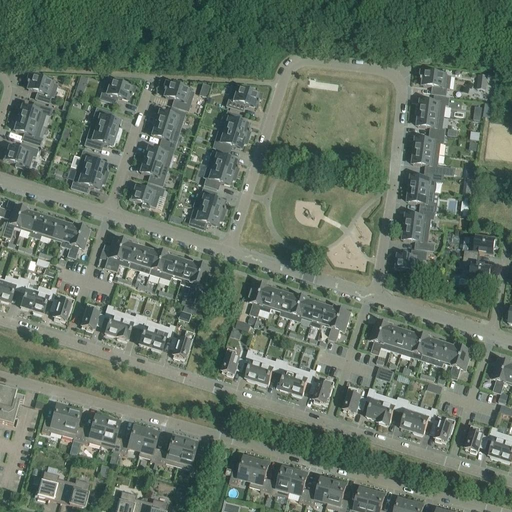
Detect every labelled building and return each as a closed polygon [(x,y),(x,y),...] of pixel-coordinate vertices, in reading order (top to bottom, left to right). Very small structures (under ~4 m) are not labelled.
[(445,78),(446,72),(437,73),(437,76),(422,75),(421,82),(424,82),(423,88),(434,89),(433,96),(446,98),(447,91),(449,91),(451,78),(445,78)] [(36,101),(49,105),(51,99),(53,99),(57,87),(52,86),(53,81),(45,80),(44,83),(29,78),(27,85),(29,86),(28,91),(38,95),(36,101)] [(80,79),(73,100),(80,102),(87,81),(80,79)] [(117,99),(127,103),(129,97),(132,98),(134,91),(125,89),(127,84),(116,84),(115,85),(106,82),(100,101),(115,106),(117,99)] [(166,93),(165,99),(175,102),(173,109),(188,113),(194,94),(188,93),(190,88),(181,87),(180,90),(166,86),(164,92),(166,93)] [(242,92),(232,89),(226,108),(241,113),(243,106),(254,109),(256,104),(258,105),(260,98),(252,96),(253,91),(243,90),(242,92)] [(418,108),(417,115),(444,119),(445,107),(448,108),(449,100),(436,98),(435,105),(421,104),(420,109),(418,108)] [(16,120),(18,121),(19,121),(42,128),(46,117),(49,118),(52,111),(35,105),(33,112),(22,109),(21,114),(19,113),(16,120)] [(96,110),(90,129),(119,138),(121,131),(118,130),(120,125),(110,122),(112,115),(96,110)] [(154,126),(156,126),(179,134),(185,115),(172,111),(170,118),(160,114),(158,119),(156,118),(154,126)] [(222,119),(219,131),(247,140),(249,134),(247,133),(248,128),(238,124),(240,118),(227,114),(225,120),(222,119)] [(442,131),(444,119),(417,115),(416,123),(418,123),(418,128),(432,130),(431,137),(444,138),(445,131),(442,131)] [(19,121),(18,121),(15,133),(25,136),(23,143),(40,148),(42,141),(38,139),(42,128),(19,121)] [(156,126),(152,138),(163,141),(161,148),(174,152),(179,134),(156,126)] [(117,144),(119,138),(90,129),(85,147),(100,152),(102,145),(113,149),(114,144),(117,144)] [(245,147),(247,140),(219,131),(213,150),(215,151),(216,150),(228,154),(230,148),(241,151),(242,146),(245,147)] [(443,146),(444,138),(431,137),(430,143),(416,142),(415,147),(413,146),(412,154),(414,154),(439,157),(440,145),(443,146)] [(6,154),(3,162),(16,165),(15,168),(22,171),(23,168),(29,170),(33,158),(35,159),(38,151),(22,146),(20,153),(9,150),(8,155),(6,154)] [(148,151),(144,163),(168,170),(174,152),(161,148),(158,154),(148,151)] [(226,161),(228,154),(216,150),(215,151),(213,157),(211,156),(207,168),(236,177),(238,170),(235,169),(237,164),(226,161)] [(83,153),(77,172),(105,181),(107,174),(105,173),(106,168),(96,165),(98,158),(83,153)] [(437,169),(439,157),(414,154),(413,166),(427,168),(426,175),(439,176),(441,177),(443,177),(444,170),(437,169)] [(168,170),(144,163),(141,174),(151,178),(149,185),(162,189),(168,170)] [(234,183),(236,177),(207,168),(203,180),(206,180),(204,187),(216,191),(219,184),(229,188),(231,182),(234,183)] [(103,187),(105,181),(77,172),(71,190),(86,195),(88,188),(99,192),(101,186),(103,187)] [(443,184),(443,177),(441,177),(439,176),(426,175),(425,181),(411,180),(410,192),(434,195),(436,183),(443,184)] [(146,193),(136,190),(134,195),(132,194),(130,201),(142,205),(142,208),(149,211),(150,208),(155,210),(159,198),(162,199),(164,191),(148,186),(146,193)] [(203,199),(200,210),(200,211),(223,218),(225,211),(222,210),(224,205),(213,202),(215,195),(203,191),(200,198),(203,199)] [(433,207),(434,195),(410,192),(408,191),(407,199),(409,199),(408,204),(422,206),(421,213),(435,214),(436,207),(433,207)] [(0,218),(8,221),(11,214),(0,210),(0,207),(1,205),(0,205),(0,218)] [(221,224),(223,218),(200,211),(200,210),(194,208),(188,227),(204,232),(206,225),(216,229),(218,224),(221,224)] [(20,231),(26,214),(26,213),(15,209),(11,224),(8,223),(7,225),(5,232),(3,238),(10,241),(14,229),(20,231)] [(434,222),(435,214),(421,213),(420,219),(406,218),(406,223),(404,222),(403,229),(429,233),(431,221),(434,222)] [(36,217),(37,216),(29,214),(29,215),(26,214),(20,231),(30,234),(36,217)] [(41,238),(47,219),(39,217),(39,218),(36,217),(30,234),(29,238),(40,242),(41,238)] [(57,224),(56,223),(53,223),(54,221),(47,219),(41,238),(51,241),(57,224)] [(67,227),(66,227),(64,226),(64,225),(57,222),(56,223),(57,224),(51,241),(61,244),(67,227)] [(70,251),(78,228),(73,227),(67,225),(66,227),(67,227),(61,244),(60,248),(70,251)] [(78,228),(70,251),(68,259),(75,261),(78,250),(83,251),(89,232),(78,229),(78,228)] [(428,245),(429,233),(403,229),(402,237),(404,237),(403,242),(417,244),(416,251),(434,253),(435,246),(428,245)] [(465,252),(464,259),(478,261),(479,256),(486,257),(487,256),(493,257),(494,250),(495,250),(496,244),(495,243),(495,242),(471,239),(469,253),(465,252)] [(118,266),(126,243),(125,243),(125,244),(114,240),(108,259),(113,261),(109,272),(116,274),(119,267),(118,266)] [(129,270),(135,248),(136,249),(136,247),(130,246),(130,245),(126,243),(118,266),(119,267),(129,270)] [(139,273),(146,250),(139,248),(138,249),(136,249),(135,248),(129,270),(139,273)] [(149,276),(156,254),(156,255),(153,254),(153,253),(146,250),(139,273),(149,276)] [(426,262),(427,254),(413,253),(412,260),(398,258),(398,263),(396,263),(395,270),(408,272),(407,275),(415,276),(415,273),(421,274),(423,262),(426,262)] [(159,279),(166,258),(167,257),(156,254),(149,276),(159,279)] [(171,279),(177,260),(170,258),(169,259),(166,258),(159,279),(170,283),(171,279)] [(477,267),(478,261),(464,259),(462,266),(472,268),(470,282),(488,285),(489,284),(490,284),(491,277),(490,277),(491,270),(485,269),(485,268),(477,267)] [(187,265),(186,265),(184,264),(184,263),(177,260),(171,279),(181,282),(187,265)] [(37,261),(35,267),(48,271),(50,265),(37,261)] [(190,289),(198,266),(193,265),(187,263),(186,265),(187,265),(181,282),(180,286),(190,289)] [(198,266),(190,289),(186,300),(186,302),(193,304),(198,288),(203,289),(204,286),(206,287),(209,278),(206,277),(209,270),(198,267),(198,266)] [(46,273),(44,278),(54,281),(56,276),(46,273)] [(15,291),(20,293),(24,281),(18,279),(17,282),(6,279),(5,283),(0,297),(0,302),(10,306),(15,291)] [(38,293),(27,290),(29,282),(24,281),(20,293),(25,294),(20,309),(32,313),(38,293)] [(260,311),(267,288),(266,288),(266,289),(255,285),(253,292),(252,292),(250,301),(249,304),(254,305),(250,317),(258,319),(260,311)] [(271,311),(277,293),(277,292),(271,290),(272,290),(267,288),(260,311),(270,315),(271,311)] [(48,302),(53,303),(53,302),(57,291),(51,289),(50,293),(39,289),(38,293),(32,313),(33,313),(33,314),(42,317),(42,316),(43,317),(48,302)] [(281,314),(287,295),(280,293),(280,294),(277,293),(271,311),(281,314)] [(297,300),(294,299),(294,297),(287,295),(281,314),(280,318),(290,321),(297,300)] [(302,320),(308,302),(297,298),(297,300),(290,321),(301,324),(302,320)] [(70,315),(74,302),(65,299),(63,305),(53,302),(53,303),(50,313),(55,315),(53,320),(54,320),(53,322),(60,324),(60,322),(65,324),(68,315),(70,315)] [(312,324),(318,305),(311,303),(310,304),(308,303),(308,302),(302,320),(312,324)] [(328,309),(325,309),(325,307),(318,305),(312,324),(311,327),(322,331),(323,327),(322,327),(328,309)] [(101,329),(104,319),(104,318),(94,315),(96,309),(87,306),(82,319),(84,320),(82,329),(86,330),(86,332),(92,334),(93,332),(95,327),(101,329)] [(116,340),(123,316),(112,312),(113,309),(107,307),(104,318),(104,319),(109,321),(105,336),(116,340)] [(333,330),(339,311),(334,309),(334,310),(328,308),(328,309),(322,327),(323,327),(332,330),(333,330)] [(339,311),(333,330),(332,330),(329,341),(336,344),(340,332),(344,334),(350,315),(339,312),(339,311)] [(178,320),(188,323),(190,316),(181,313),(178,320)] [(132,328),(138,330),(142,318),(136,316),(135,319),(123,316),(116,340),(117,340),(117,341),(117,342),(126,344),(126,343),(127,343),(132,328)] [(150,350),(158,327),(146,323),(148,320),(142,318),(138,330),(143,332),(139,347),(150,350)] [(381,350),(388,326),(387,326),(387,327),(376,323),(370,342),(375,344),(371,355),(379,357),(381,350)] [(245,324),(242,332),(249,334),(251,326),(245,324)] [(391,353),(398,332),(398,330),(392,329),(393,328),(388,326),(381,350),(391,353)] [(166,339),(172,341),(172,340),(176,329),(170,327),(169,330),(158,327),(150,350),(151,351),(151,352),(160,355),(160,354),(161,354),(166,339)] [(401,356),(408,334),(401,331),(401,332),(398,332),(391,353),(401,356)] [(182,343),(172,340),(172,341),(169,351),(174,352),(173,358),(173,360),(179,362),(180,360),(184,361),(187,352),(189,353),(195,336),(186,333),(182,343)] [(411,359),(419,337),(418,337),(418,338),(415,337),(415,336),(408,334),(401,356),(411,359)] [(422,363),(428,341),(429,341),(429,340),(419,337),(411,359),(422,363)] [(432,366),(439,343),(432,341),(432,342),(429,341),(428,341),(422,363),(432,366)] [(449,348),(446,347),(446,346),(439,343),(432,366),(442,369),(444,365),(443,365),(449,348)] [(454,369),(460,349),(455,348),(449,346),(449,348),(443,365),(444,365),(453,368),(454,369)] [(460,349),(454,369),(453,368),(450,380),(457,382),(460,371),(465,372),(471,353),(460,350),(460,349)] [(242,374),(245,364),(245,363),(235,359),(237,354),(228,351),(224,364),(225,364),(223,373),(227,375),(227,377),(233,379),(234,377),(236,372),(242,374)] [(257,385),(265,361),(253,357),(255,354),(248,352),(245,363),(245,364),(250,366),(246,381),(248,381),(247,382),(257,385)] [(273,373),(279,375),(283,363),(277,361),(276,364),(265,361),(257,385),(266,388),(266,387),(268,388),(273,373)] [(504,384),(510,365),(509,365),(509,366),(498,362),(492,381),(497,382),(493,393),(501,396),(504,384)] [(291,395),(299,371),(287,368),(289,364),(283,363),(279,375),(284,376),(280,391),(291,395)] [(307,384),(313,385),(313,384),(317,373),(311,371),(310,375),(299,371),(291,395),(293,395),(292,396),(301,399),(301,398),(302,399),(307,384)] [(324,387),(313,384),(313,385),(310,395),(315,397),(314,402),(314,404),(320,406),(321,404),(326,406),(328,397),(330,397),(334,384),(325,382),(324,387)] [(0,424),(13,428),(19,405),(23,406),(24,400),(15,397),(16,394),(0,389),(0,424)] [(363,412),(366,402),(366,401),(356,398),(358,392),(349,389),(345,402),(347,403),(344,412),(348,413),(348,415),(354,417),(355,415),(356,416),(357,410),(363,412)] [(378,423),(386,399),(375,396),(376,392),(370,390),(366,401),(366,402),(372,404),(367,419),(378,423)] [(394,411),(400,413),(404,401),(398,399),(397,403),(386,399),(378,423),(379,423),(379,425),(388,428),(389,426),(390,426),(394,411)] [(412,434),(420,410),(409,406),(410,403),(404,401),(400,413),(406,415),(401,430),(412,434)] [(36,403),(34,409),(42,412),(44,405),(36,403)] [(61,437),(68,412),(65,411),(65,410),(56,408),(52,422),(45,420),(41,434),(49,436),(50,434),(61,437)] [(511,417),(511,410),(501,408),(499,414),(511,418),(511,417)] [(428,422),(434,424),(434,423),(438,412),(432,410),(431,413),(420,410),(412,434),(414,434),(413,435),(422,438),(423,437),(424,437),(428,422)] [(81,415),(68,412),(61,437),(73,441),(73,443),(80,445),(84,431),(77,429),(81,415)] [(100,448),(107,422),(102,420),(102,421),(94,419),(91,433),(84,431),(80,445),(88,447),(88,445),(100,448)] [(445,426),(434,423),(434,424),(431,434),(437,435),(435,441),(436,441),(435,443),(441,445),(442,443),(447,444),(450,435),(451,436),(456,423),(446,420),(445,426)] [(112,423),(107,422),(100,448),(112,451),(111,453),(119,455),(122,441),(116,439),(119,426),(112,424),(112,423)] [(485,451),(488,441),(489,440),(488,440),(478,436),(480,431),(471,428),(467,441),(469,441),(466,451),(471,452),(470,454),(476,456),(477,454),(478,454),(479,449),(485,451)] [(500,462),(508,438),(497,434),(498,431),(492,429),(488,440),(489,440),(488,441),(494,443),(489,458),(491,458),(491,459),(500,462)] [(140,453),(145,433),(133,430),(129,443),(122,441),(119,455),(126,457),(128,450),(140,453)] [(148,434),(145,433),(140,453),(138,458),(150,462),(150,464),(157,466),(161,452),(154,450),(158,436),(149,433),(148,434)] [(511,463),(511,439),(508,438),(500,462),(510,465),(510,464),(511,465),(511,463)] [(177,469),(184,444),(172,440),(168,454),(161,452),(157,466),(165,468),(165,466),(177,469)] [(187,444),(184,444),(177,469),(189,472),(188,474),(196,476),(200,463),(201,458),(194,456),(197,446),(187,444)] [(200,463),(196,476),(201,478),(208,460),(201,458),(200,463)] [(249,489),(256,463),(253,462),(254,462),(244,459),(240,473),(233,471),(231,477),(229,485),(237,487),(239,480),(250,483),(249,489)] [(269,467),(256,463),(249,489),(261,492),(261,494),(268,496),(272,482),(265,480),(269,467)] [(99,478),(107,479),(109,469),(102,467),(99,478)] [(288,499),(295,474),(283,470),(279,484),(272,482),(268,496),(276,498),(276,496),(288,499)] [(44,474),(37,502),(45,504),(45,502),(48,502),(48,505),(49,505),(49,503),(52,503),(54,499),(54,497),(62,499),(66,484),(58,482),(59,478),(44,474)] [(298,475),(295,474),(288,499),(290,494),(301,497),(299,504),(307,507),(311,493),(304,491),(308,476),(298,474),(298,475)] [(327,510),(334,484),(328,482),(328,483),(321,481),(317,495),(311,493),(307,507),(314,509),(316,501),(328,505),(326,510),(327,510)] [(66,484),(62,499),(71,501),(70,503),(69,508),(72,509),(71,511),(72,511),(73,509),(84,511),(90,486),(75,482),(75,486),(66,484)] [(339,485),(334,484),(327,510),(334,511),(346,511),(349,503),(342,501),(346,488),(339,486),(339,485)] [(367,511),(372,494),(367,493),(360,492),(356,505),(349,503),(346,511),(367,511)] [(121,494),(116,511),(141,511),(144,504),(135,501),(136,498),(121,494)] [(378,496),(372,494),(367,511),(381,511),(384,498),(377,496),(378,496)] [(144,504),(141,511),(166,511),(168,506),(153,502),(152,506),(144,504)] [(408,511),(411,505),(398,502),(395,511),(408,511)]
